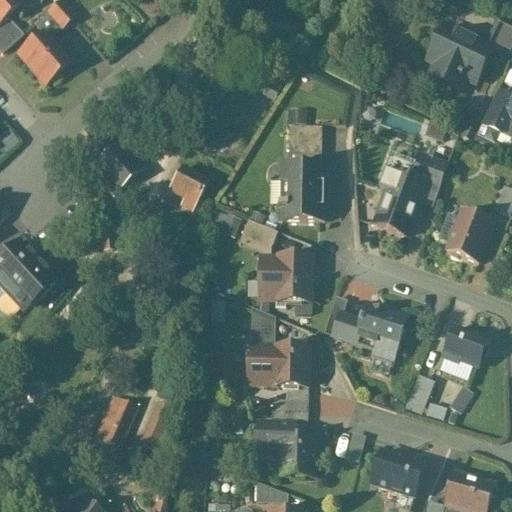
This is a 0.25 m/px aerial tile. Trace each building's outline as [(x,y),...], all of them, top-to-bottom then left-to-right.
[(0,0),(0,52),(3,56),(23,38),(6,19),(20,7),(19,6),(25,0),(0,0)] [(73,19),(60,4),(33,27),(35,28),(47,17),(60,31),(73,19)] [(511,62),(511,28),(499,23),(486,49),(503,58),(502,59),(511,64),(511,62)] [(486,49),(446,30),(429,64),(447,73),(441,86),(463,96),(469,84),(476,87),(487,64),(497,69),(502,59),(503,58),(486,49)] [(69,66),(43,36),(18,58),(44,88),(69,66)] [(198,81),(208,86),(219,76),(225,68),(223,63),(212,62),(206,65),(200,70),(198,81)] [(511,112),(511,100),(498,94),(483,126),(501,135),(507,122),(511,112)] [(307,112),(289,112),(289,128),(307,127),(307,112)] [(322,130),(290,129),(289,158),(322,159),(322,130)] [(93,131),(73,148),(88,164),(91,161),(96,167),(109,155),(104,150),(108,147),(93,131)] [(90,171),(113,197),(143,170),(121,144),(109,155),(96,167),(90,171)] [(439,144),(432,163),(448,169),(455,150),(439,144)] [(432,163),(421,159),(413,181),(439,191),(440,191),(448,169),(432,163)] [(326,170),(283,169),(282,223),(324,224),(326,170)] [(191,212),(206,185),(181,171),(169,192),(185,201),(182,207),(191,212)] [(412,185),(387,175),(381,191),(389,195),(376,228),(406,239),(419,205),(434,210),(439,191),(413,181),(412,185)] [(511,214),(511,193),(504,190),(495,214),(510,219),(511,214)] [(218,214),(215,232),(239,236),(242,217),(218,214)] [(450,214),(442,241),(451,243),(459,217),(450,214)] [(494,226),(463,214),(447,255),(478,267),(494,226)] [(278,235),(248,222),(239,245),(271,261),(272,250),(278,235)] [(111,240),(105,241),(104,241),(105,253),(113,253),(111,240)] [(55,286),(16,244),(0,259),(0,288),(6,295),(20,310),(24,314),(55,286)] [(314,260),(278,259),(278,261),(271,261),(262,260),(261,303),(276,303),(276,304),(312,305),(314,260)] [(20,310),(6,295),(0,300),(0,311),(6,318),(11,319),(20,310)] [(407,322),(369,309),(364,324),(362,323),(362,325),(340,318),(333,339),(349,345),(374,353),(372,359),(392,366),(407,322)] [(310,352),(273,351),(273,319),(252,310),(250,388),(287,389),(309,390),(310,352)] [(488,344),(456,331),(444,361),(458,367),(459,364),(478,372),(488,344)] [(425,419),(438,385),(421,379),(408,412),(425,419)] [(309,390),(287,389),(286,403),(273,402),(273,415),(308,416),(309,390)] [(463,389),(454,411),(466,416),(475,393),(463,389)] [(135,411),(113,401),(96,441),(118,451),(135,411)] [(158,406),(139,450),(143,452),(155,457),(158,459),(177,415),(158,406)] [(308,416),(273,415),(272,427),(296,428),(307,429),(308,416)] [(272,427),(258,426),(258,449),(282,449),(282,441),(295,442),(295,429),(296,429),(296,428),(272,427)] [(344,432),(337,457),(362,464),(369,439),(344,432)] [(295,442),(282,441),(282,449),(281,479),(316,480),(317,442),(295,442)] [(155,457),(143,452),(139,459),(152,465),(155,457)] [(424,468),(382,455),(372,489),(414,501),(424,468)] [(487,511),(494,489),(456,477),(446,510),(451,511),(487,511)] [(286,504),(287,491),(257,489),(257,503),(286,504)]
